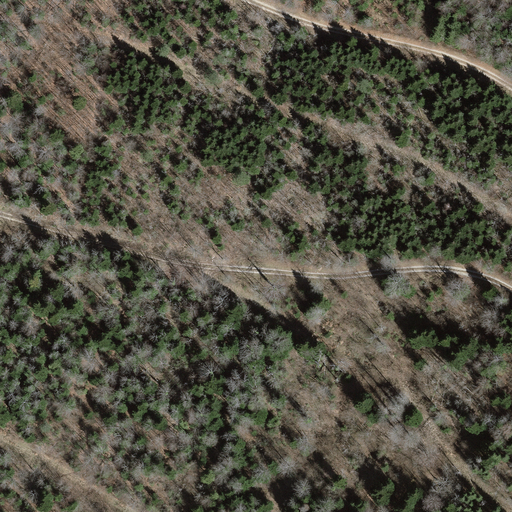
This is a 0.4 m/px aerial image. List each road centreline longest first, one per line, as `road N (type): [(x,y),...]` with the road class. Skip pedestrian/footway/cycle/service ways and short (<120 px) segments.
road 1 (track): [(0,215),(178,263),(338,275),(440,268),(511,291)]
road 2 (track): [(108,39),(358,137),(511,226)]
road 3 (track): [(228,268),(286,322),(397,384),(470,480),(511,511)]
road 4 (track): [(511,88),(441,55),(244,0)]
road 5 (track): [(0,441),(129,511)]
